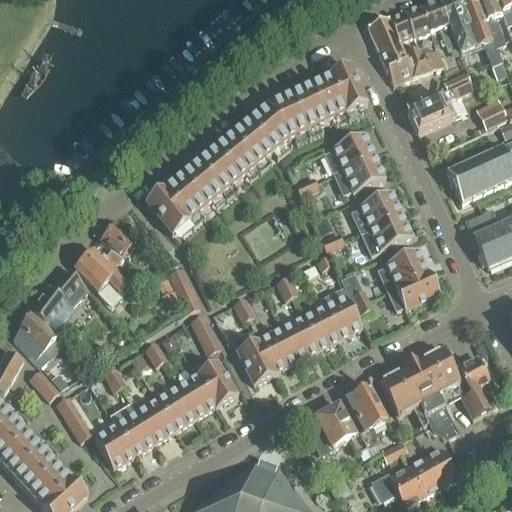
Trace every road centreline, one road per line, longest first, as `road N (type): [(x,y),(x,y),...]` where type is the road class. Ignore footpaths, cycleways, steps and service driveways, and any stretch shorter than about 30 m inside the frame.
road 1 (residential): [(0,335),(17,306),(117,201),(352,23)]
road 2 (residential): [(479,310),(128,511)]
road 3 (residential): [(479,310),(352,23)]
